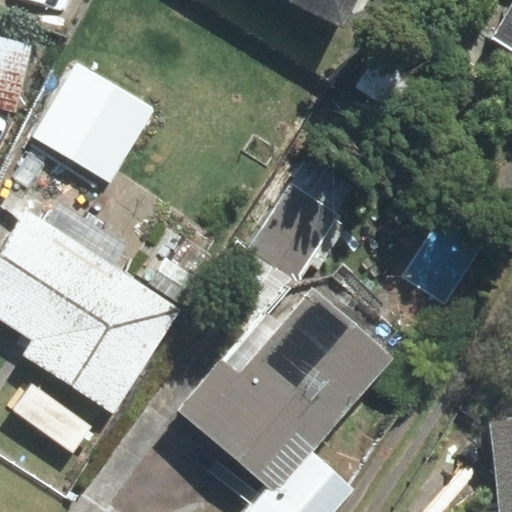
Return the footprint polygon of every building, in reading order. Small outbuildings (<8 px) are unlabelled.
[(332,0),(284,0),(323,19),(332,0)] [(26,47),(0,39),(0,106),(9,109),(26,47)] [(511,78),(511,47),(498,70),(511,78)] [(139,105),(76,70),(35,142),(98,178),(139,105)] [(273,108),(248,96),(236,120),(261,133),(273,108)] [(150,309),(8,221),(0,234),(0,333),(18,345),(9,361),(87,410),(150,309)] [(354,360),(283,300),(175,429),(246,488),(354,360)] [(511,511),(511,431),(470,437),(480,511),(511,511)] [(306,511),(318,498),(282,468),(244,511),(306,511)]
